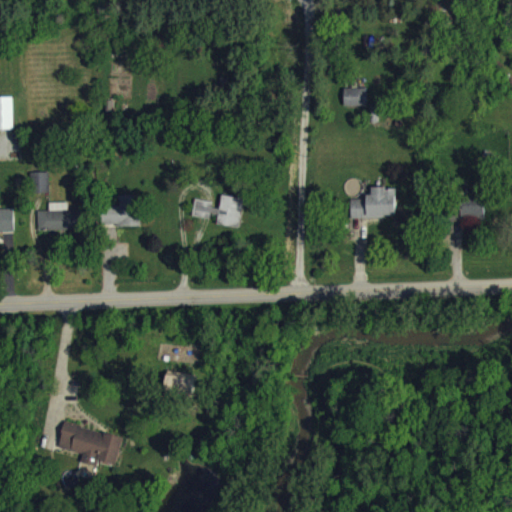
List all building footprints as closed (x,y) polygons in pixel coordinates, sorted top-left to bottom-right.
[(345,118),(367,117),(367,100),(344,100),(345,118)] [(13,109),(0,108),(0,140),(13,140),(13,109)] [(48,184),(30,184),(30,195),(36,195),(37,204),(49,204),(48,184)] [(396,228),(396,199),(372,199),(372,209),(351,210),(351,229),(396,228)] [(141,206),(119,207),(119,217),(103,218),(103,238),(141,237),(141,206)] [(195,210),(193,227),(215,231),(214,235),(240,239),(244,210),(223,206),(220,220),(212,219),(214,213),(195,210)] [(485,230),(484,208),(459,209),(459,231),(485,230)] [(49,222),(37,222),(38,242),(82,241),(82,221),(68,221),(68,214),(49,215),(49,222)] [(13,220),(0,220),(0,243),(14,243),(13,220)] [(165,405),(193,408),(195,386),(167,383),(165,405)] [(124,447),(64,435),(59,460),(83,465),(81,474),(98,477),(98,474),(118,478),(124,447)]
